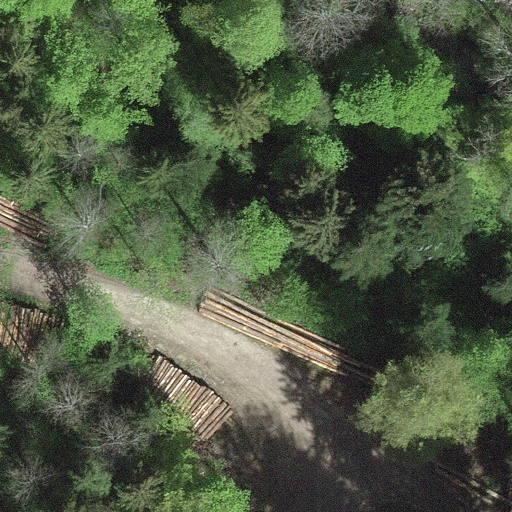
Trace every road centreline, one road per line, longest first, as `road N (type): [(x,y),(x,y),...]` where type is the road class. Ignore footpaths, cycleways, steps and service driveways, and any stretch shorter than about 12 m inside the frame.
road 1 (track): [(0,264),(166,310),(252,346),(288,377),(316,419),(336,476),(333,511)]
road 2 (track): [(336,476),(402,481),(457,511)]
